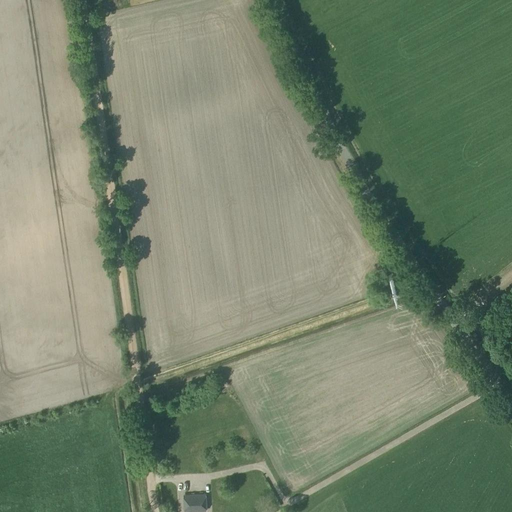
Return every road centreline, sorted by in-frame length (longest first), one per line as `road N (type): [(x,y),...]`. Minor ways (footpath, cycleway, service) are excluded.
road 1 (track): [(154,511),(81,0)]
road 2 (unclassified): [(428,286),(342,156),(266,0)]
road 3 (residential): [(511,405),(428,286)]
